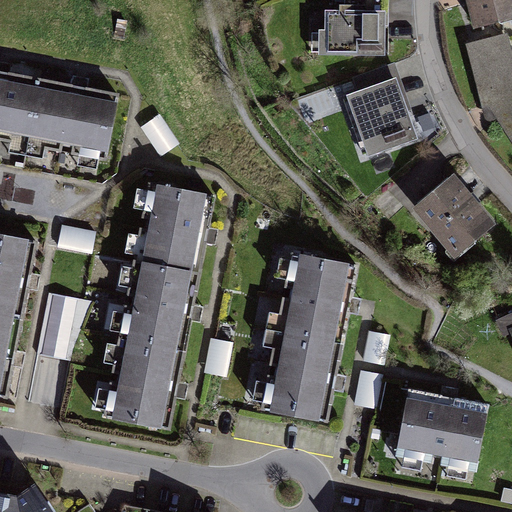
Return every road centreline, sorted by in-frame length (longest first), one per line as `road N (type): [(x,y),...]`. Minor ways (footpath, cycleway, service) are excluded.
road 1 (residential): [(0,439),(259,489)]
road 2 (residential): [(428,0),(430,40),(453,112),(511,194)]
